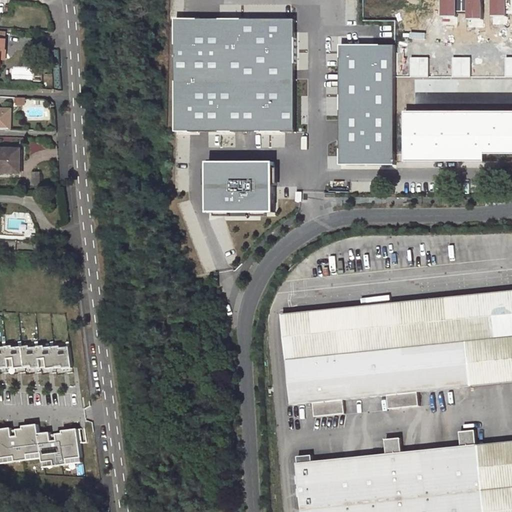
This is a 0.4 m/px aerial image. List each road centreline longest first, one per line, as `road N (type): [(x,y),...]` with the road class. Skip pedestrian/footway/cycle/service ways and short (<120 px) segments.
road 1 (residential): [(511,209),(337,217),(276,253),(257,281),(243,333),(253,511)]
road 2 (residential): [(78,141),(124,511)]
